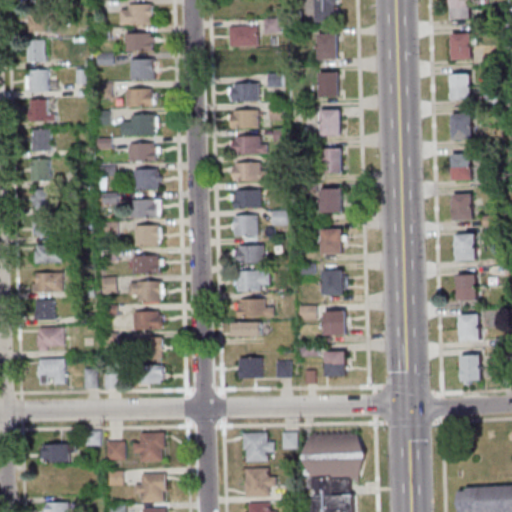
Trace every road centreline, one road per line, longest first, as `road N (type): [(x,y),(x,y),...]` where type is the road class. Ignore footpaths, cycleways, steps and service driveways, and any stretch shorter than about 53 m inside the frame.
road 1 (secondary): [(409,511),(393,0)]
road 2 (residential): [(205,511),(190,0)]
road 3 (residential): [(511,405),(0,412)]
road 4 (residential): [(4,511),(0,392)]
